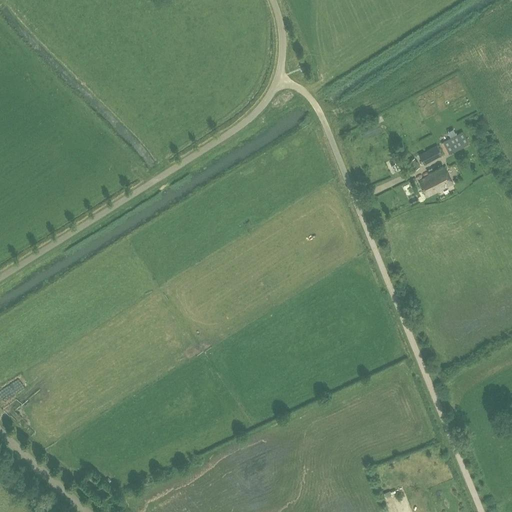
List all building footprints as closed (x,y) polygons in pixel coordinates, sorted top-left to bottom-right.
[(360,128),(364,137),(381,129),(377,120),(360,128)] [(449,154),(470,143),(463,131),(443,142),(443,143),(441,144),(447,155),(449,154)] [(424,165),(442,155),(437,145),(419,155),(424,165)] [(420,167),(415,158),(409,161),(414,170),(420,167)] [(419,180),(427,197),(453,184),(445,168),(419,180)] [(25,377),(16,385),(22,392),(31,385),(25,377)]
